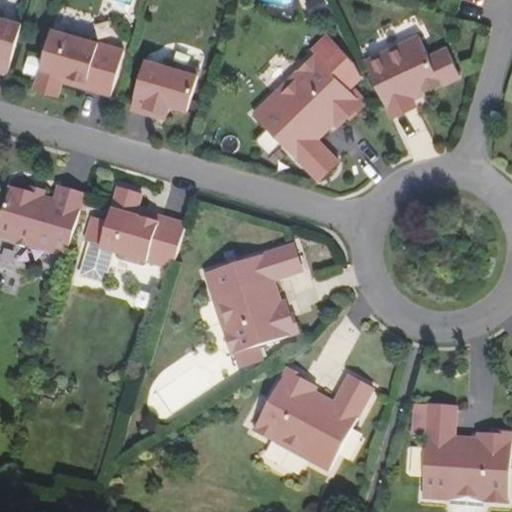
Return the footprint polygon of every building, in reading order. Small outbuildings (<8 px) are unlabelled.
[(0,70),(9,73),(23,24),(0,17),(0,70)] [(71,76),(70,80),(85,84),(85,87),(112,95),(125,50),(93,40),(91,36),(77,31),(72,34),(53,29),(35,89),(59,95),(64,78),(65,74),(71,76)] [(430,57),(420,36),(366,61),(393,118),(417,106),(414,100),(412,96),(424,91),(423,89),(441,80),(459,72),(448,48),(430,57)] [(332,40),(299,71),(303,74),(279,98),(275,94),(255,113),(319,180),(339,161),(318,139),(330,129),(325,124),(331,118),(335,123),(339,127),(350,116),(352,118),(365,105),(351,90),(362,78),(352,61),(332,40)] [(188,110),(200,70),(180,64),(178,69),(146,60),(132,109),(158,117),(160,110),(168,113),(170,105),(188,110)] [(303,74),(299,71),(275,94),(279,98),(303,74)] [(461,77),(459,72),(441,80),(443,86),(461,77)] [(426,94),(424,91),(412,96),(414,100),(426,94)] [(166,119),(168,113),(160,110),(158,117),(166,119)] [(335,123),(331,118),(325,124),(330,129),(335,123)] [(12,188),(0,228),(0,236),(14,240),(13,242),(35,248),(35,246),(68,256),(86,195),(60,187),(56,201),(12,188)] [(93,217),(86,241),(91,242),(82,275),(105,282),(114,252),(121,254),(124,259),(138,263),(143,260),(174,269),(187,224),(160,216),(159,219),(144,215),(143,218),(137,216),(138,213),(143,195),(120,188),(110,222),(93,217)] [(304,271),(296,245),(207,273),(216,300),(221,298),(231,330),(226,332),(238,368),(265,360),(260,346),(301,333),(295,315),(292,316),(287,301),(282,303),(276,305),(274,297),(280,295),(275,280),(304,271)] [(282,303),(280,295),(274,297),(276,305),(282,303)] [(231,330),(221,298),(216,300),(226,332),(231,330)] [(330,471),(375,389),(351,376),(336,403),(323,395),(319,401),(313,397),(316,391),(318,387),(305,380),(306,377),(289,368),(255,430),(276,441),(279,437),(308,453),(306,457),(330,471)] [(323,395),(316,391),(313,397),(319,401),(323,395)] [(458,407),(416,404),(414,434),(429,435),(425,498),(452,500),(453,494),(486,497),(486,502),(510,503),(511,469),(511,432),(495,432),(495,435),(480,434),(479,439),(479,445),(471,445),(472,438),(456,437),(458,407)] [(308,453),(279,437),(276,441),(306,457),(308,453)]
